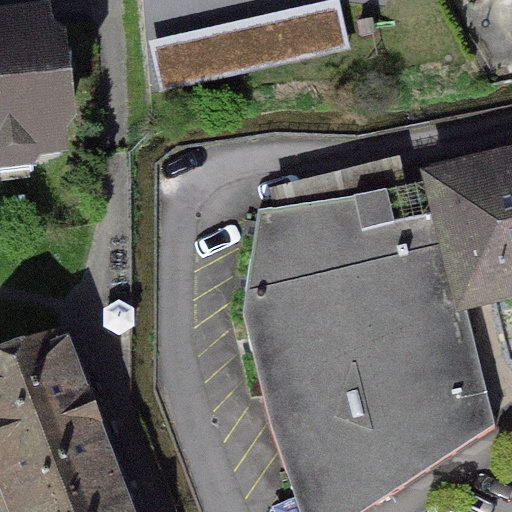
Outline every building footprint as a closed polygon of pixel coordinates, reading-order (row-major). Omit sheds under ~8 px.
[(162,91),(349,50),(338,1),(151,43),(162,91)] [(0,154),(18,152),(24,160),(57,156),(55,138),(63,127),(52,118),(46,68),(55,56),(43,48),(41,30),(0,34),(0,154)] [(461,310),(511,297),(511,166),(481,174),(430,187),(461,310)] [(370,202),(255,219),(239,321),(282,477),(328,493),(374,508),(491,432),(461,310),(430,187),(370,202)] [(102,331),(116,339),(129,331),(129,316),(116,308),(103,316),(102,331)] [(0,503),(3,511),(123,511),(115,489),(88,417),(61,345),(0,368),(0,503)]
